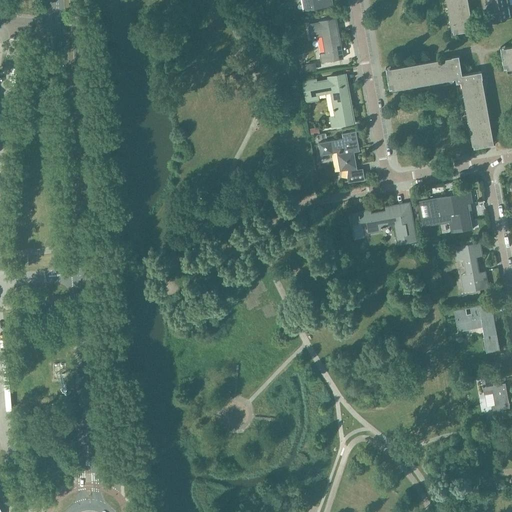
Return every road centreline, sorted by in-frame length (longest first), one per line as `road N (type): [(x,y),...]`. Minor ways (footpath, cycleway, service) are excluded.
road 1 (tertiary): [(79,274),(59,24)]
road 2 (residential): [(386,179),(357,0)]
road 3 (tertiary): [(86,434),(79,274)]
road 4 (residential): [(511,299),(486,162)]
